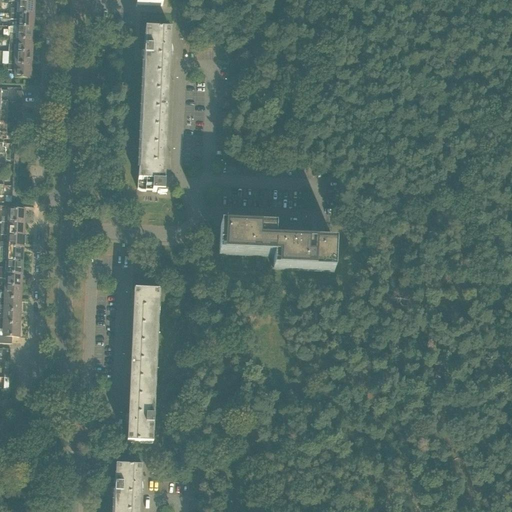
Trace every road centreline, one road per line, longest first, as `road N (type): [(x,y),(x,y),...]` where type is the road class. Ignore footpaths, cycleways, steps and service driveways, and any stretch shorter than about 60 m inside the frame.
road 1 (tertiary): [(73,511),(77,434),(61,347),(66,231)]
road 2 (residential): [(68,198),(42,210),(34,384)]
road 3 (tertiary): [(68,198),(76,0)]
road 4 (track): [(347,0),(272,183)]
road 5 (unclassified): [(199,213),(184,232),(158,236),(66,231)]
road 6 (residential): [(47,125),(52,0)]
